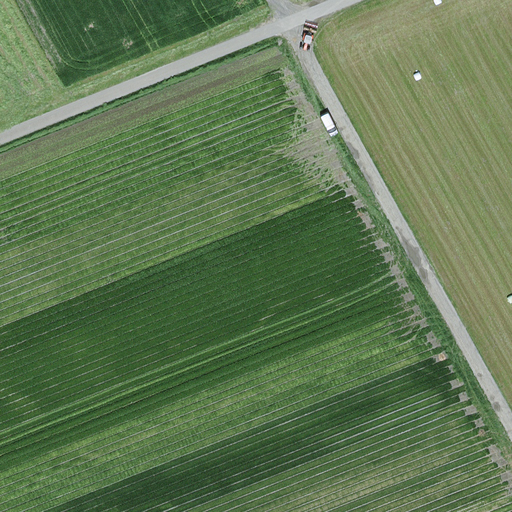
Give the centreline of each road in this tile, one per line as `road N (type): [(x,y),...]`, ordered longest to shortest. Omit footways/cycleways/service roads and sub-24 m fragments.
road 1 (track): [(281,0),(511,427)]
road 2 (unclassified): [(0,136),(346,0)]
